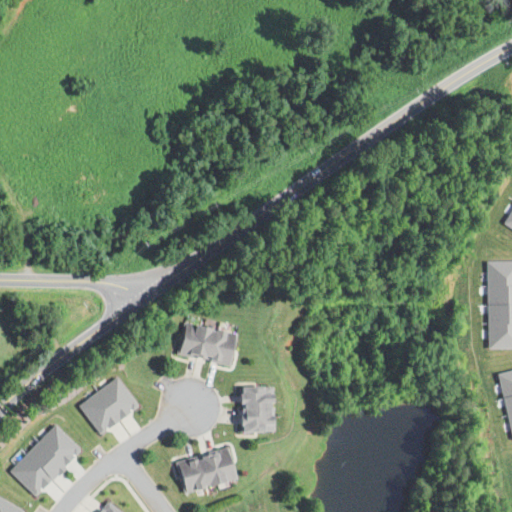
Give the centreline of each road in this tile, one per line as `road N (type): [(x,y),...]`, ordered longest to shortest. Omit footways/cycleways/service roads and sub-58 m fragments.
road 1 (tertiary): [(158,285),(444,85),(511,50)]
road 2 (tertiary): [(0,413),(158,285)]
road 3 (residential): [(56,511),(187,405)]
road 4 (tertiary): [(0,277),(158,285)]
